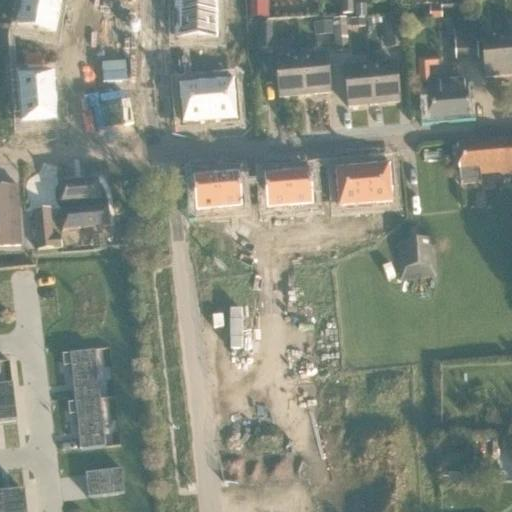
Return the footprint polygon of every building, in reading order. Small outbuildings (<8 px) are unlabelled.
[(25,0),(23,15),(61,22),(65,0),(25,0)] [(174,0),(174,22),(214,22),(214,0),(174,0)] [(269,18),(269,0),(255,0),(255,18),(269,18)] [(352,0),(340,0),(341,16),(353,16),(352,0)] [(248,14),(248,2),(240,2),(240,14),(248,14)] [(365,19),(365,6),(355,7),(355,20),(365,19)] [(429,20),(441,20),(441,8),(429,8),(429,20)] [(248,26),(248,14),(240,14),(240,26),(248,26)] [(23,15),(19,39),(57,46),(61,22),(23,15)] [(77,15),(77,120),(119,120),(118,15),(77,15)] [(333,21),(334,54),(347,53),(345,20),(333,21)] [(385,21),(387,49),(401,48),(398,20),(385,21)] [(174,22),(175,49),(214,49),(214,22),(174,22)] [(259,52),(271,52),(271,26),(258,26),(259,52)] [(453,37),(455,63),(477,61),(475,36),(453,37)] [(510,80),(506,40),(480,43),(484,82),(510,80)] [(205,66),(205,54),(197,54),(197,66),(205,66)] [(213,66),(213,54),(205,54),(205,66),(213,66)] [(301,61),(304,100),(330,98),(327,59),(301,61)] [(304,100),(301,61),(275,63),(278,102),(304,100)] [(395,69),(370,71),(373,110),(398,108),(395,69)] [(373,110),(370,71),(344,73),(347,112),(373,110)] [(55,72),(20,75),(21,98),(56,96),(55,72)] [(464,88),(464,80),(438,83),(439,90),(424,92),(427,125),(470,121),(467,88),(464,88)] [(230,88),(203,90),(207,130),(233,127),(230,88)] [(203,90),(177,92),(180,132),(207,130),(203,90)] [(56,96),(21,98),(23,122),(58,120),(56,96)] [(511,178),(511,141),(494,143),(495,144),(457,148),(461,189),(480,187),(480,181),(511,178)] [(382,170),(356,172),(359,212),(386,210),(382,170)] [(356,172),(329,175),(332,214),(359,212),(356,172)] [(304,177),(282,179),(285,214),(307,212),(304,177)] [(107,198),(99,199),(97,179),(59,183),(64,229),(110,224),(107,198)] [(235,179),(213,181),(216,216),(238,214),(235,179)] [(282,179),(260,181),(263,216),(285,214),(282,179)] [(213,181),(191,183),(194,218),(216,216),(213,181)] [(8,194),(8,188),(0,188),(0,248),(20,248),(18,194),(8,194)] [(52,237),(51,210),(33,211),(35,252),(62,251),(61,236),(52,237)] [(379,224),(378,216),(366,218),(367,226),(379,224)] [(367,226),(366,218),(354,219),(355,227),(367,226)] [(126,245),(140,244),(138,230),(125,231),(126,245)] [(301,249),(300,236),(292,237),(293,249),(301,249)] [(293,249),(292,237),(284,238),(285,250),(293,249)] [(398,287),(415,286),(435,284),(433,243),(396,246),(398,287)] [(231,256),(229,244),(221,245),(223,258),(231,256)] [(223,258),(221,245),(213,246),(215,259),(223,258)] [(69,356),(71,368),(73,392),(75,404),(99,401),(94,353),(69,356)] [(69,356),(62,357),(63,364),(63,369),(71,368),(69,356)] [(16,425),(12,389),(0,389),(0,426),(2,427),(14,425),(16,425)] [(105,450),(99,401),(75,404),(76,416),(79,440),(80,452),(105,450)] [(75,404),(67,405),(68,412),(69,417),(76,416),(75,404)] [(121,472),(85,476),(85,477),(88,499),(88,500),(124,496),(121,472)] [(25,511),(24,494),(22,494),(10,496),(4,496),(0,496),(0,499),(1,511),(25,511)]
